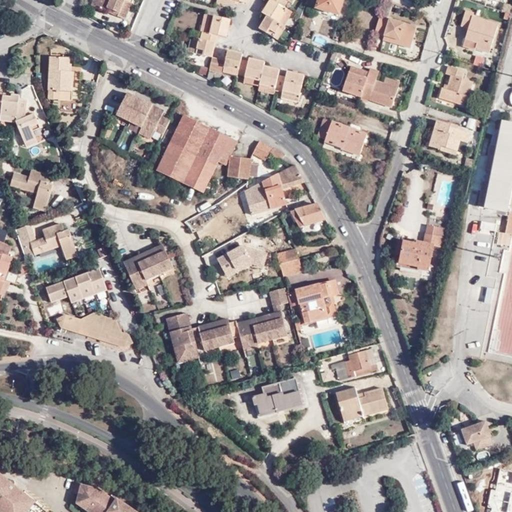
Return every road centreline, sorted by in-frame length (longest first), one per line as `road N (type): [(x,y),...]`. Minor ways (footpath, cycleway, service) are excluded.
road 1 (residential): [(358,249),(314,165),(276,127),(22,0)]
road 2 (residential): [(456,511),(358,249)]
road 3 (residential): [(358,249),(376,243),(449,0)]
road 4 (tertiary): [(268,511),(237,470),(158,404)]
road 5 (tertiary): [(158,404),(118,373),(49,355)]
